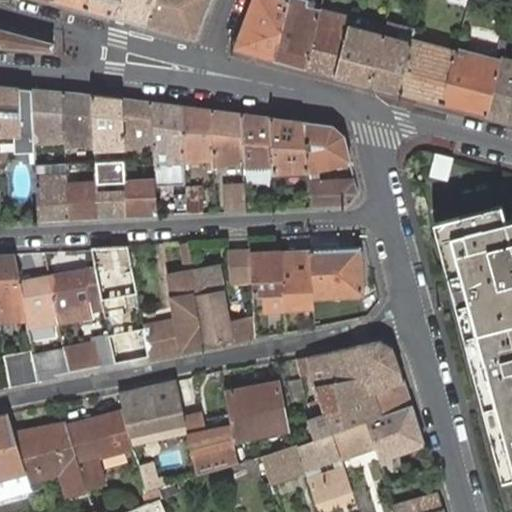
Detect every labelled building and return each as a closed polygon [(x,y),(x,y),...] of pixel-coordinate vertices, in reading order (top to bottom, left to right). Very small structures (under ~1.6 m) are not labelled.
[(51,0),(51,1),(86,9),(89,0),(51,0)] [(89,0),(86,9),(115,17),(121,0),(89,0)] [(121,0),(115,17),(146,26),(156,0),(121,0)] [(156,0),(146,26),(195,38),(209,0),(156,0)] [(289,1),(285,0),(253,0),(234,50),(274,60),(289,1)] [(302,0),(289,0),(289,1),(274,60),(306,68),(320,10),(306,7),(307,1),(302,0)] [(306,68),(336,76),(349,26),(352,18),(320,10),(306,68)] [(336,76),(370,85),(383,36),(349,26),(336,76)] [(370,85),(399,93),(412,44),(413,39),(414,34),(385,26),(384,30),(383,36),(370,85)] [(0,45),(53,50),(54,43),(0,28),(0,45)] [(399,93),(442,104),(456,51),(413,39),(412,44),(399,93)] [(442,104),(487,116),(501,61),(483,56),(475,54),(457,50),(456,51),(442,104)] [(487,116),(511,122),(511,63),(501,61),(487,116)] [(20,88),(0,85),(0,143),(10,143),(9,134),(21,134),(20,88)] [(63,92),(33,89),(36,143),(36,149),(42,149),(42,143),(65,141),(63,92)] [(93,94),(63,92),(65,141),(66,146),(95,144),(93,94)] [(123,98),(93,94),(95,144),(95,149),(125,147),(123,98)] [(152,102),(123,98),(125,147),(125,152),(154,152),(152,102)] [(184,161),(182,106),(152,102),(154,152),(155,164),(156,179),(156,187),(186,185),(185,163),(184,161)] [(212,110),(182,106),(184,161),(214,159),(212,110)] [(214,159),(213,165),(244,163),(242,113),(212,110),(214,159)] [(244,175),(275,173),(274,166),(271,117),(242,113),(244,163),(244,168),(244,175)] [(274,166),(275,173),(309,171),(303,122),(271,117),(274,166)] [(334,126),(303,122),(309,171),(351,162),(345,136),(334,126)] [(453,159),(436,154),(431,176),(447,180),(453,159)] [(66,174),(69,219),(98,217),(96,172),(96,161),(91,161),(91,173),(66,174)] [(96,172),(98,217),(128,216),(126,181),(126,171),(96,172)] [(37,175),(39,220),(69,219),(66,174),(37,175)] [(126,181),(128,216),(157,215),(156,187),(156,179),(126,181)] [(310,183),(314,207),(349,205),(359,194),(355,180),(310,183)] [(224,184),(226,212),(246,211),(245,183),(224,184)] [(187,200),(188,214),(203,213),(202,187),(186,187),(187,200)] [(175,200),(176,214),(188,214),(187,200),(175,200)] [(440,226),(507,478),(511,477),(511,224),(507,225),(503,209),(440,226)] [(182,246),(186,269),(194,267),(190,244),(182,246)] [(138,294),(128,246),(93,248),(93,250),(96,268),(103,299),(105,309),(106,318),(129,314),(125,296),(138,294)] [(360,247),(311,250),(314,296),(363,293),(360,247)] [(314,296),(311,250),(282,251),(284,298),(285,308),(314,307),(314,296)] [(284,298),(282,251),(252,253),(253,279),(254,300),(254,308),(285,308),(284,298)] [(252,253),(252,252),(229,253),(230,281),(253,279),(252,253)] [(20,281),(16,255),(0,255),(0,311),(17,310),(26,310),(20,281)] [(219,267),(195,271),(196,279),(199,292),(196,293),(206,345),(232,340),(233,344),(239,343),(256,339),(255,328),(255,312),(228,318),(219,267)] [(103,299),(96,268),(85,270),(85,269),(50,275),(58,323),(94,317),(93,312),(91,301),(103,299)] [(196,279),(195,271),(170,276),(172,284),(178,322),(144,328),(149,357),(183,349),(206,345),(196,293),(199,292),(196,279)] [(58,323),(50,275),(20,281),(26,310),(27,314),(28,321),(28,324),(28,328),(52,324),(58,323)] [(103,299),(91,301),(93,312),(105,309),(103,299)] [(17,310),(0,311),(0,325),(28,324),(28,321),(27,314),(26,310),(17,310)] [(110,335),(115,364),(149,357),(144,328),(110,335)] [(64,349),(71,372),(115,364),(110,335),(94,338),(94,343),(65,349),(64,349)] [(400,370),(392,348),(381,341),(359,345),(310,357),(297,359),(301,376),(313,373),(314,387),(316,386),(327,414),(311,419),(308,420),(314,438),(332,432),(366,420),(412,404),(405,383),(400,370)] [(36,379),(54,375),(71,372),(64,349),(47,352),(32,356),(36,379)] [(5,357),(11,388),(37,383),(36,379),(32,356),(31,351),(5,357)] [(184,416),(177,380),(147,387),(158,437),(165,435),(180,432),(188,430),(184,416)] [(278,382),(225,391),(236,439),(289,430),(278,382)] [(420,429),(412,404),(366,420),(375,444),(388,484),(396,480),(389,457),(390,457),(385,442),(420,429)] [(133,449),(124,411),(67,426),(86,485),(107,480),(101,458),(133,449)] [(203,412),(184,416),(188,430),(198,475),(217,470),(220,469),(231,466),(239,463),(232,424),(207,430),(203,412)] [(366,420),(332,432),(340,456),(375,444),(366,420)] [(67,426),(67,423),(15,433),(30,482),(62,473),(69,498),(88,493),(86,485),(67,426)] [(332,432),(314,438),(297,444),(305,469),(317,504),(352,491),(340,456),(332,432)] [(297,444),(263,456),(271,480),(305,469),(297,444)] [(147,493),(160,488),(166,486),(160,462),(141,467),(147,493)] [(159,498),(163,497),(160,488),(147,493),(150,503),(159,498)] [(444,511),(440,496),(396,509),(396,511),(444,511)] [(127,511),(166,511),(159,498),(150,503),(127,511)]
